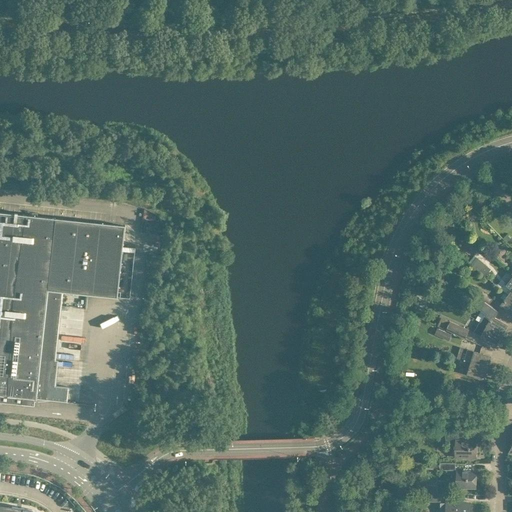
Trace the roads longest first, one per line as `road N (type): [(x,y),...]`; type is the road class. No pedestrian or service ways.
road 1 (tertiary): [(115,492),(169,452),(315,446),(345,436),(363,400),(385,277),(408,220),(458,166),(511,142)]
road 2 (secondary): [(115,492),(59,451),(0,439)]
